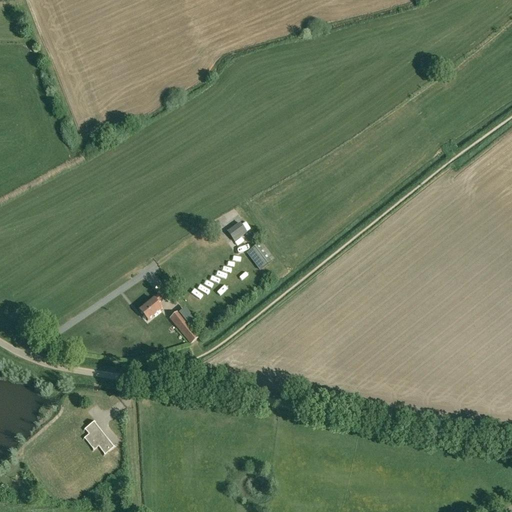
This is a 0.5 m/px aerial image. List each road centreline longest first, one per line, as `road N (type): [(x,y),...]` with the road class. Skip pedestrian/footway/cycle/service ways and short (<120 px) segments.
road 1 (track): [(511,437),(132,379)]
road 2 (unclassified): [(132,379),(57,368),(0,342)]
